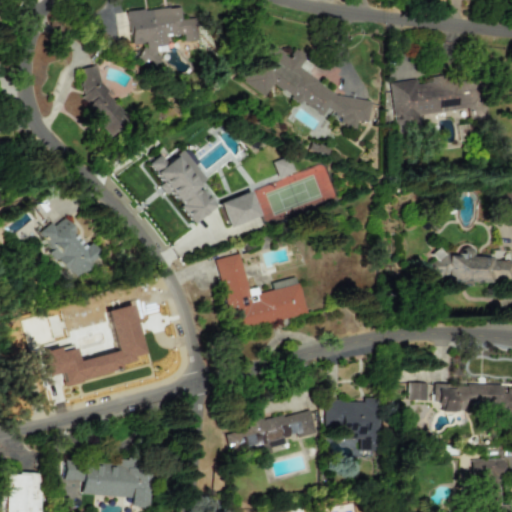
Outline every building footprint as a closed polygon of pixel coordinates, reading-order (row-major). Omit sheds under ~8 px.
[(124,10),(126,46),(135,45),(136,66),(155,65),(154,51),(164,51),(163,35),(180,34),(180,41),(194,41),(193,18),(177,19),(177,7),(124,10)] [(239,82),(262,96),(269,85),(320,116),(325,109),(336,115),(339,116),(338,126),(353,129),(355,120),(365,122),(369,101),(340,96),(296,69),(304,55),(295,50),(291,49),(287,56),(263,41),(239,82)] [(78,73),(81,76),(74,82),(83,92),(75,99),(108,135),(129,117),(84,67),(78,73)] [(387,82),(391,129),(417,127),(416,114),(468,109),(469,119),(482,118),(478,77),(414,82),(414,80),(387,82)] [(204,181),(180,150),(163,162),(157,154),(144,164),(164,191),(165,190),(191,224),(214,206),(197,185),(204,181)] [(292,173),(287,156),(270,161),(275,178),(292,173)] [(511,189),(498,189),(497,212),(511,212),(511,189)] [(215,203),(225,228),(256,215),(246,191),(215,203)] [(69,278),(98,255),(88,242),(83,246),(61,218),(51,226),(48,222),(36,232),(50,249),(48,251),(69,278)] [(509,259),(468,258),(468,249),(455,248),(455,253),(430,252),(429,280),(508,283),(509,259)] [(213,259),(229,331),(304,313),(297,283),(256,293),(254,288),(245,290),(237,253),(213,259)] [(111,351),(73,360),(70,348),(56,351),(54,347),(37,351),(43,376),(57,373),(60,385),(109,374),(107,367),(129,362),(128,356),(139,354),(128,304),(102,310),(111,351)] [(423,400),(423,383),(404,382),(404,400),(423,400)] [(321,424),(351,424),(350,435),(357,435),(357,450),(375,450),(375,398),(360,398),(360,401),(321,401),(321,424)] [(226,451),(257,445),(259,452),(282,447),(281,438),(311,433),(308,410),(260,419),(259,416),(244,418),(246,429),(223,432),(226,451)] [(468,460),(469,477),(479,477),(481,511),(505,511),(504,502),(500,502),(499,459),(468,460)] [(143,508),(146,463),(115,461),(115,466),(60,462),(59,480),(77,481),(76,493),(126,497),(125,506),(143,508)] [(35,511),(36,473),(1,473),(1,496),(0,496),(0,511),(35,511)]
